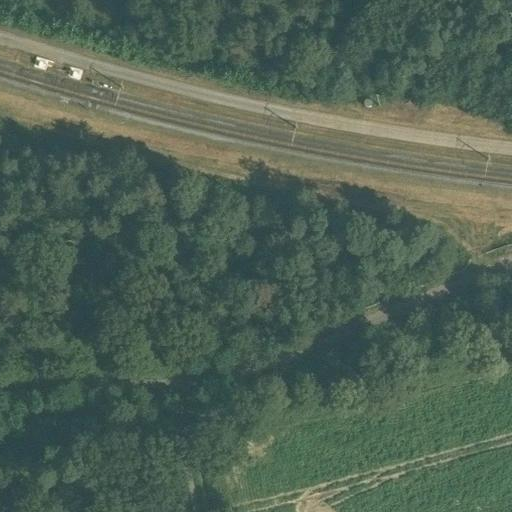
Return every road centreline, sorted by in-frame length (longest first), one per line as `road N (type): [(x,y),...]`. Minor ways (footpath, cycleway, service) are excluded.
road 1 (track): [(511,268),(247,377),(198,386)]
road 2 (track): [(198,386),(0,397)]
